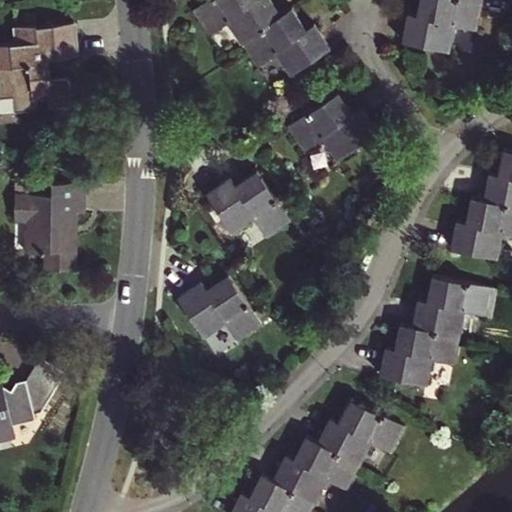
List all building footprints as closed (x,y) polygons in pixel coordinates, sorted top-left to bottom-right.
[(228,21),(242,43),(283,8),(276,0),(203,0),(192,8),(208,34),(228,21)] [(419,0),(417,10),(407,8),(403,38),(452,47),(455,25),(479,30),(483,0),(419,0)] [(242,43),(251,55),(260,66),(278,53),(288,69),(331,43),(316,20),(309,24),(294,3),(283,8),(242,43)] [(37,25),(11,28),(13,44),(0,45),(0,98),(12,97),(14,113),(72,107),(69,77),(49,79),(47,59),(79,55),(76,25),(38,29),(37,25)] [(341,84),(289,122),(307,147),(322,136),(339,155),(379,126),(364,102),(356,107),(341,84)] [(485,192),(511,201),(511,146),(505,145),(498,168),(491,169),(485,192)] [(276,192),(258,166),(238,180),(231,174),(207,190),(236,230),(257,217),(269,235),(292,215),(276,192)] [(57,191),(21,189),(20,214),(37,215),(35,246),(54,248),(53,255),(47,255),(46,263),(79,265),(80,251),(74,251),(75,231),(72,230),(73,210),(89,211),(91,180),(58,178),(57,191)] [(511,233),(511,201),(485,192),(472,193),(467,216),(456,217),(452,247),(498,252),(505,232),(511,233)] [(214,281),(191,296),(217,335),(235,323),(247,341),(275,323),(243,276),(221,290),(214,281)] [(419,329),(466,338),(470,316),(490,320),(496,289),(440,278),(435,304),(425,302),(419,329)] [(466,338),(419,329),(410,327),(404,356),(394,353),(389,379),(434,388),(439,366),(460,369),(466,338)] [(0,438),(22,433),(19,421),(42,416),(40,409),(50,407),(73,367),(46,352),(33,374),(22,377),(17,385),(10,381),(8,371),(0,373),(0,438)] [(341,417),(326,442),(368,465),(378,445),(397,456),(413,426),(362,398),(349,422),(341,417)] [(326,442),(315,436),(304,457),(295,452),(280,477),(322,500),(334,479),(353,490),(368,465),(326,442)] [(315,511),(317,509),(322,500),(280,477),(271,472),(257,496),(249,491),(237,511),(315,511)]
